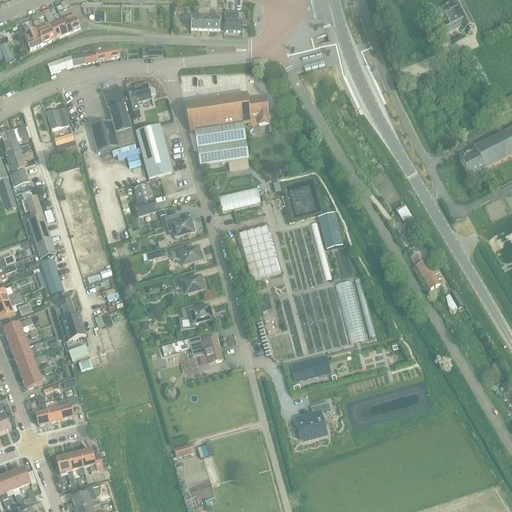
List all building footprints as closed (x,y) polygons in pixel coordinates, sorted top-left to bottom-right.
[(447,5),(449,10),(437,15),(442,26),(446,36),(461,28),(463,31),(466,30),(468,34),(473,32),(471,28),(474,26),(463,3),(454,7),(452,2),(447,5)] [(43,12),(46,18),(52,16),(50,10),(49,10),(43,12)] [(73,14),(61,20),(67,34),(79,29),(73,14)] [(190,31),(219,32),(219,21),(220,21),(221,15),(216,15),(215,15),(214,20),(190,19),(190,31)] [(239,22),(238,22),(238,17),(227,16),(227,21),(225,21),(224,32),(238,33),(239,22)] [(53,29),(51,30),(55,39),(67,34),(61,20),(51,24),(53,29)] [(40,32),(38,33),(43,45),(55,39),(51,30),(49,31),(47,27),(39,30),(40,32)] [(43,45),(38,33),(37,33),(36,31),(25,35),(27,40),(25,40),(30,50),(43,45)] [(0,48),(1,52),(9,49),(5,38),(0,39),(0,48)] [(105,46),(94,48),(95,51),(96,55),(97,62),(111,60),(119,58),(117,50),(117,46),(105,46)] [(147,48),(148,58),(155,57),(165,56),(164,47),(147,48)] [(82,54),(70,56),(73,67),(97,62),(96,55),(95,51),(94,48),(93,48),(94,49),(81,51),(82,54)] [(2,55),(6,63),(13,60),(12,58),(13,57),(12,54),(10,55),(9,52),(2,55)] [(322,59),(321,54),(301,59),(302,64),(322,59)] [(73,67),(70,56),(46,64),(50,75),(73,67)] [(325,68),(323,63),(303,67),(305,73),(325,68)] [(127,91),(133,112),(134,116),(132,117),(133,120),(140,118),(138,111),(137,104),(151,100),(150,96),(152,95),(153,93),(153,90),(150,89),(148,90),(147,86),(127,91)] [(102,94),(106,110),(108,110),(111,122),(111,123),(89,129),(97,155),(110,151),(134,144),(124,105),(125,105),(121,89),(102,94)] [(249,126),(248,121),(256,120),(257,126),(267,125),(265,97),(250,100),(249,97),(247,98),(246,94),(182,104),(189,133),(194,132),(199,168),(204,167),(247,160),(244,139),(242,125),(247,124),(247,126),(249,126)] [(511,96),(501,102),(506,113),(511,110),(511,96)] [(46,116),(51,132),(68,127),(63,111),(46,116)] [(135,133),(148,180),(172,173),(159,127),(135,133)] [(1,136),(6,153),(17,149),(16,145),(21,143),(20,140),(28,137),(25,129),(17,132),(17,131),(1,136)] [(466,153),(467,156),(459,159),(469,178),(511,156),(511,129),(474,148),(474,149),(466,153)] [(72,135),(54,140),(59,160),(78,154),(72,135)] [(17,149),(6,153),(8,159),(6,160),(8,164),(10,164),(11,167),(13,174),(24,170),(22,163),(17,149)] [(9,176),(14,190),(29,185),(25,171),(9,176)] [(278,183),(272,184),(275,194),(281,192),(278,183)] [(135,207),(138,219),(155,214),(152,202),(149,203),(148,197),(152,196),(149,187),(145,188),(145,187),(134,190),(139,206),(135,207)] [(218,198),(222,213),(222,214),(260,205),(256,189),(218,198)] [(28,223),(40,260),(54,256),(36,198),(21,203),(25,215),(30,214),(32,222),(28,223)] [(334,213),(318,217),(327,251),(342,247),(334,213)] [(168,233),(172,232),(174,239),(192,234),(192,235),(197,233),(194,223),(190,224),(189,222),(179,224),(177,215),(164,219),(168,233)] [(402,223),(409,234),(418,229),(411,218),(402,223)] [(320,256),(326,254),(316,219),(311,220),(313,227),(307,229),(318,269),(326,267),(327,271),(329,271),(327,263),(323,264),(320,256)] [(159,223),(152,225),(153,231),(160,229),(159,223)] [(239,235),(251,282),(279,275),(268,229),(239,235)] [(162,245),(170,243),(168,236),(160,238),(162,245)] [(170,251),(172,262),(174,261),(180,260),(182,268),(200,263),(205,261),(202,252),(198,253),(197,250),(184,253),(182,248),(170,251)] [(410,258),(430,291),(440,285),(434,276),(439,273),(436,268),(431,271),(426,262),(425,262),(419,252),(410,258)] [(154,253),(145,255),(147,263),(156,261),(154,253)] [(0,270),(9,267),(7,261),(0,263),(0,270)] [(36,263),(30,265),(32,272),(39,270),(36,263)] [(42,266),(52,297),(62,293),(52,263),(42,266)] [(9,267),(0,270),(0,283),(1,284),(1,283),(7,280),(5,276),(16,271),(14,265),(9,267)] [(33,276),(38,291),(44,289),(39,274),(33,276)] [(172,281),(175,291),(176,290),(183,290),(185,297),(202,292),(203,292),(207,291),(204,281),(200,282),(199,279),(186,283),(185,277),(172,281)] [(0,292),(0,306),(20,299),(18,293),(6,298),(4,291),(0,292)] [(139,291),(131,293),(134,301),(138,300),(141,296),(139,291)] [(455,292),(449,296),(458,309),(463,306),(455,292)] [(16,306),(22,303),(20,299),(0,306),(0,320),(13,315),(10,308),(16,306)] [(60,309),(55,310),(57,317),(60,316),(68,343),(86,337),(79,316),(75,317),(70,300),(59,304),(60,309)] [(17,310),(20,317),(32,313),(29,305),(17,310)] [(185,320),(191,319),(193,327),(211,321),(211,322),(215,320),(212,310),(209,312),(208,309),(195,312),(193,307),(180,310),(183,320),(185,320)] [(95,319),(98,330),(107,327),(104,317),(95,319)] [(2,330),(7,342),(23,337),(20,330),(32,325),(31,320),(18,325),(18,324),(2,330)] [(146,324),(138,325),(139,333),(144,332),(147,328),(146,324)] [(7,342),(12,355),(27,348),(23,337),(7,342)] [(100,349),(111,345),(108,337),(97,341),(100,349)] [(188,340),(161,348),(164,356),(190,349),(192,359),(205,355),(208,366),(222,362),(216,339),(201,343),(199,337),(188,340)] [(85,347),(68,353),(72,364),(89,358),(85,347)] [(12,355),(17,367),(32,361),(27,348),(12,355)] [(17,367),(22,379),(37,374),(34,366),(47,361),(45,356),(32,361),(17,367)] [(326,358),(291,366),(295,384),(330,376),(326,358)] [(78,365),(81,372),(92,368),(90,361),(78,365)] [(42,371),(45,376),(52,373),(49,368),(42,371)] [(37,374),(22,379),(26,391),(42,385),(37,374)] [(76,386),(74,380),(63,383),(65,390),(76,386)] [(505,383),(500,386),(505,394),(510,391),(505,383)] [(50,424),(47,412),(43,397),(37,400),(39,407),(41,407),(43,413),(35,415),(38,427),(50,424)] [(77,398),(57,404),(58,409),(61,421),(73,418),(70,408),(78,406),(77,398)] [(54,410),(47,412),(50,424),(61,421),(58,409),(56,402),(52,403),(54,410)] [(312,418),(297,422),(302,438),(325,431),(320,414),(329,412),(327,404),(310,409),(312,418)] [(5,418),(0,419),(0,435),(10,431),(5,418)] [(173,450),(175,459),(192,454),(189,446),(173,450)] [(197,450),(200,460),(209,458),(206,447),(197,450)] [(90,451),(79,454),(83,469),(89,468),(91,474),(102,471),(98,455),(92,457),(90,451)] [(79,454),(68,456),(72,472),(78,471),(80,477),(84,476),(83,469),(79,454)] [(72,472),(68,456),(56,459),(60,475),(67,474),(70,487),(68,487),(69,491),(76,489),(72,472)] [(24,469),(12,474),(18,490),(30,485),(26,475),(24,469)] [(33,472),(26,475),(30,485),(31,487),(38,485),(33,472)] [(12,474),(0,479),(5,494),(12,492),(17,504),(19,504),(22,502),(18,490),(12,474)] [(0,478),(0,496),(0,497),(5,509),(10,507),(5,494),(0,479),(0,478)] [(32,491),(27,493),(29,500),(31,504),(36,502),(34,496),(32,491)] [(72,500),(76,511),(92,506),(92,507),(100,504),(98,500),(91,503),(87,494),(72,500)] [(197,498),(184,502),(187,511),(190,511),(200,509),(197,498)] [(22,502),(19,504),(20,508),(31,504),(29,500),(22,502)]
